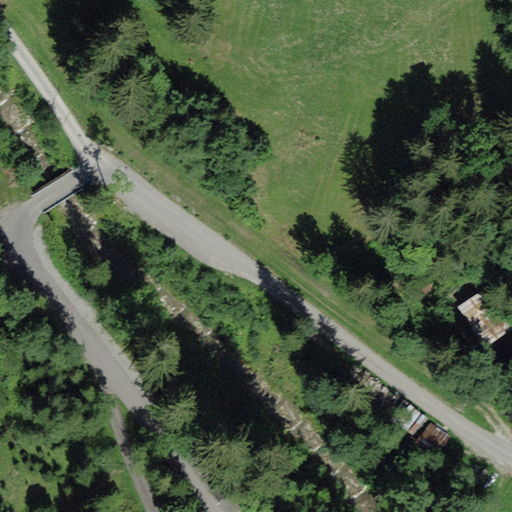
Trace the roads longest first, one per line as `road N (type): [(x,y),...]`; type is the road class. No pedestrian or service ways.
road 1 (residential): [(223,511),(88,329),(32,274),(25,233),(31,206),(101,167),(266,279),(424,406),(511,454)]
road 2 (track): [(0,30),(101,167)]
